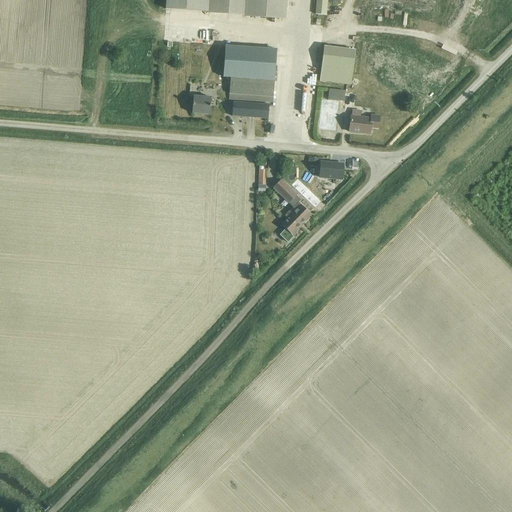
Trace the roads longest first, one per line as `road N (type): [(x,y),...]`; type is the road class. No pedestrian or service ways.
road 1 (track): [(290,265),(52,511)]
road 2 (unclassified): [(389,168),(331,150),(161,136)]
road 3 (unclassified): [(389,168),(511,49)]
road 4 (track): [(161,136),(0,123)]
road 5 (unclassified): [(389,168),(290,265)]
